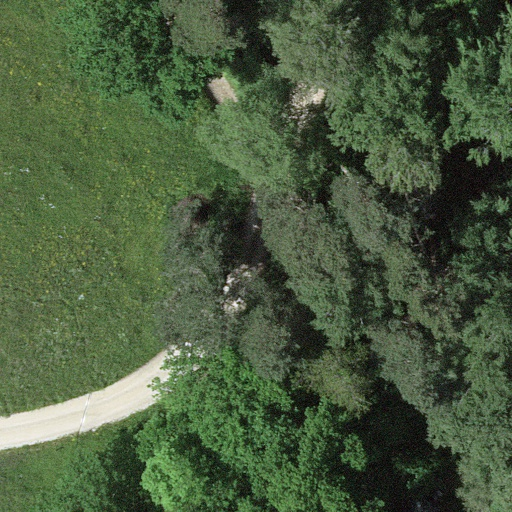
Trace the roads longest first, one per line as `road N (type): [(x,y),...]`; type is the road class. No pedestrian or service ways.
road 1 (track): [(0,432),(72,417),(149,388),(210,333),(252,264),(297,116),(349,35),(389,0)]
road 2 (track): [(269,190),(228,98),(159,0)]
